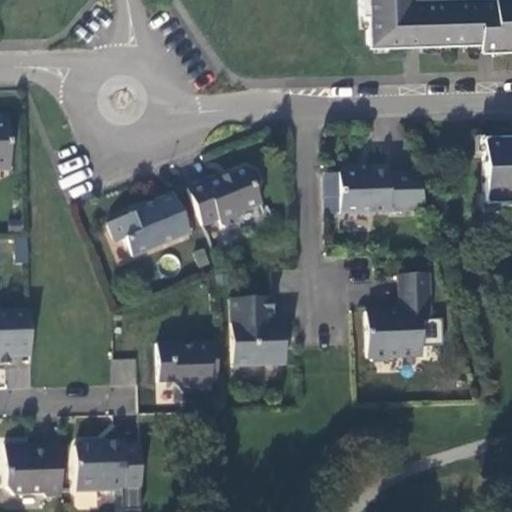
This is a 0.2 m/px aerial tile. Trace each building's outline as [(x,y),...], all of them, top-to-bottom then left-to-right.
[(511,0),(358,0),(358,7),(364,7),(366,39),(401,38),(402,44),(403,44),(403,39),(418,38),(418,40),(477,39),(486,39),(486,46),(489,46),(489,53),(492,53),(492,46),(511,45),(511,0)] [(511,135),(478,136),(480,203),(511,202),(511,135)] [(218,177),(185,190),(200,227),(215,221),(217,226),(224,229),(237,224),(234,216),(257,207),(253,194),(258,185),(253,174),(243,170),(220,180),(218,177)] [(339,217),(430,215),(418,179),(387,178),(387,170),(368,171),(369,176),(360,176),(355,171),(342,171),(337,177),(339,217)] [(130,216),(105,226),(113,246),(123,242),(130,259),(187,235),(171,196),(128,213),(130,216)] [(14,262),(26,262),(27,236),(15,236),(14,262)] [(424,278),(397,278),(398,316),(394,316),(393,318),(384,318),(384,316),(363,317),(364,361),(366,361),(370,365),(385,364),(389,362),(417,361),(416,326),(427,326),(426,280),(424,278)] [(263,301),(226,302),(227,369),(280,369),(279,326),(263,326),(263,301)] [(12,357),(29,356),(28,314),(0,315),(0,364),(12,364),(12,357)] [(212,385),(212,346),(189,347),(189,351),(177,351),(177,347),(153,347),(153,384),(170,384),(170,387),(178,395),(204,394),(204,385),(212,385)] [(136,359),(111,358),(110,385),(135,386),(136,359)] [(137,494),(136,447),(119,448),(119,445),(100,445),(100,448),(94,449),(87,444),(79,444),(72,451),(74,492),(94,492),(94,488),(98,489),(102,491),(120,491),(120,494),(137,494)] [(57,499),(55,446),(37,447),(38,450),(24,451),(24,445),(0,445),(0,466),(1,489),(8,497),(37,496),(43,499),(57,499)]
